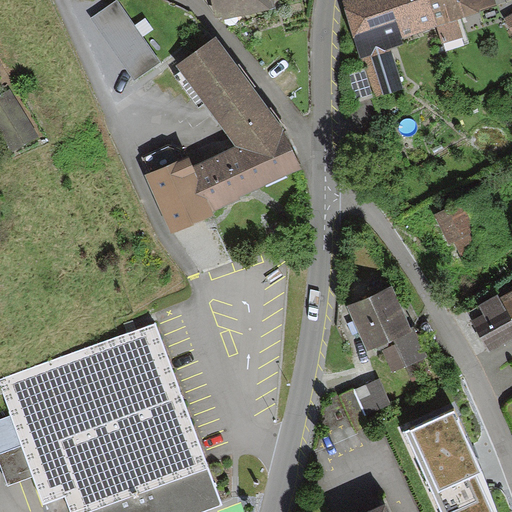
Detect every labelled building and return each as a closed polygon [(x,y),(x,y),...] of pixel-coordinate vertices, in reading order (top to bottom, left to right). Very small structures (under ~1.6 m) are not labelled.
[(119,0),(112,0),(91,15),(135,78),(161,60),(119,0)] [(213,0),(217,17),(275,3),(274,0),(213,0)] [(344,0),(364,64),(372,90),(374,95),(403,85),(391,44),(403,40),(401,33),(436,20),(430,0),(344,0)] [(430,0),(436,20),(443,41),(464,34),(458,13),(498,3),(496,0),(430,0)] [(216,28),(176,58),(236,139),(195,161),(214,205),(303,158),(286,118),(216,28)] [(372,90),(364,64),(348,70),(357,96),(372,90)] [(0,128),(13,149),(39,132),(11,86),(0,93),(0,128)] [(172,140),(141,155),(172,229),(215,207),(214,205),(195,161),(189,147),(172,140)] [(504,170),(432,210),(449,241),(455,237),(464,254),(511,228),(511,211),(500,190),(511,184),(504,170)] [(392,279),(347,299),(368,345),(374,343),(379,345),(389,340),(389,336),(395,333),(413,325),(392,279)] [(497,290),(466,309),(490,348),(511,334),(511,289),(501,296),(497,290)] [(195,511),(222,502),(155,320),(0,377),(0,384),(10,413),(32,472),(43,501),(67,492),(74,511),(195,511)] [(413,325),(395,333),(398,340),(382,347),(392,370),(406,363),(411,375),(430,366),(425,354),(427,353),(415,325),(413,325)] [(391,401),(380,375),(340,392),(356,430),(371,424),(366,412),(391,401)] [(480,468),(452,406),(403,428),(440,511),(495,511),(476,470),(480,468)] [(32,472),(10,413),(0,416),(0,454),(9,480),(32,472)] [(342,511),(395,511),(387,492),(342,511)]
